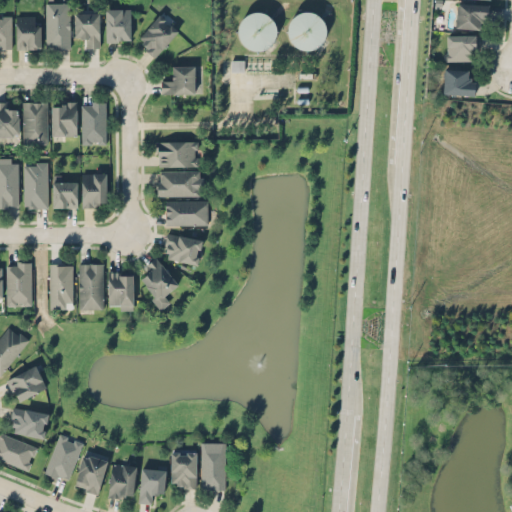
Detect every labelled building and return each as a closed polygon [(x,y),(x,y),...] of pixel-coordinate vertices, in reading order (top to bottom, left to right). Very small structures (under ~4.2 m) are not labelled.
[(46,2),(46,47),(70,47),(70,2),(46,2)] [(478,27),(478,19),(487,19),(487,2),(457,2),(457,27),(478,27)] [(130,40),(130,8),(106,8),(106,40),(130,40)] [(278,44),(271,9),(237,16),(244,51),(278,44)] [(99,46),(99,11),(75,11),(75,36),(86,36),(86,46),(99,46)] [(290,13),(290,46),(325,46),(325,13),(290,13)] [(12,14),(0,14),(0,47),(12,47),(12,14)] [(16,47),(40,47),(40,14),(16,14),(16,47)] [(177,31),(160,14),(136,38),(153,55),(177,31)] [(475,34),(444,34),(444,59),(475,59),(475,34)] [(232,69),(241,67),(239,59),(231,61),(232,69)] [(194,92),(194,64),(172,64),(172,75),(161,75),(161,92),(194,92)] [(444,93),(474,93),(474,76),(471,76),(471,69),(444,69),(444,93)] [(9,100),(0,100),(0,135),(18,135),(18,109),(9,109),(9,100)] [(47,142),(47,100),(23,100),(23,142),(47,142)] [(76,134),(76,100),(51,100),(51,134),(76,134)] [(81,142),(106,142),(106,100),(81,100),(81,142)] [(156,139),(156,165),(197,165),(197,139),(156,139)] [(0,156),(0,206),(19,206),(18,156),(0,156)] [(47,206),(47,161),(23,161),(23,206),(47,206)] [(202,169),(156,169),(156,195),(202,195),(202,169)] [(106,171),(81,171),(81,206),(106,206),(106,171)] [(53,206),(78,207),(78,181),(70,181),(70,175),(53,175),(53,206)] [(165,198),(165,224),(207,224),(207,198),(165,198)] [(162,256),(197,262),(201,238),(166,232),(162,256)] [(158,307),(173,296),(167,288),(176,281),(157,256),(141,268),(148,277),(140,283),(158,307)] [(31,260),(6,260),(6,304),(31,304),(31,260)] [(73,262),(49,262),(49,307),(73,307),(73,262)] [(103,262),(78,262),(78,308),(103,308),(103,262)] [(108,308),(133,308),(133,270),(108,270),(108,308)] [(0,371),(29,339),(11,323),(0,335),(0,371)] [(6,379),(18,400),(46,385),(34,364),(6,379)] [(43,436),(48,411),(12,406),(8,431),(43,436)] [(37,444),(0,432),(0,458),(29,468),(37,444)] [(68,482),(82,440),(58,432),(44,473),(68,482)] [(224,489),(224,441),(200,441),(200,489),(224,489)] [(196,486),(196,450),(171,450),(171,486),(196,486)] [(97,492),(107,458),(83,451),(74,486),(97,492)] [(136,465),(111,462),(107,495),(132,498),(136,465)] [(150,502),(150,492),(164,493),(165,468),(141,466),(139,501),(150,502)]
